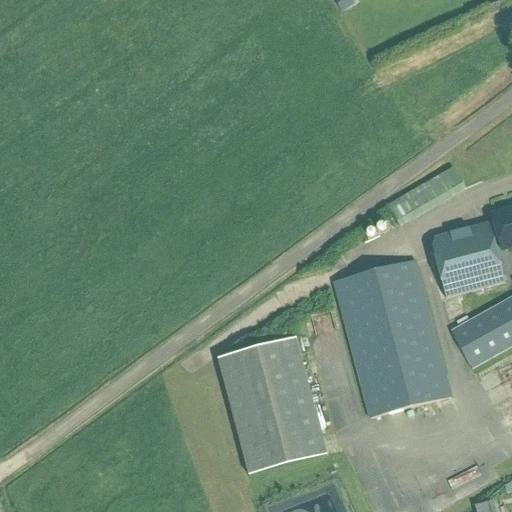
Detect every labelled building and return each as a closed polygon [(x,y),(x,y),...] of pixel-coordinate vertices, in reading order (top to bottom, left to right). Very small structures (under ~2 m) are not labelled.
[(453,170),(388,208),(400,228),(465,191),(453,170)] [(511,211),(491,218),(500,252),(511,249),(511,211)] [(433,240),(431,247),(445,300),(505,285),(489,226),(433,240)] [(415,263),(334,285),(370,421),(451,400),(415,263)] [(511,299),(452,334),(472,371),(511,348),(511,299)] [(218,361),(249,478),(326,458),(296,341),(218,361)] [(511,367),(494,377),(511,413),(511,367)] [(449,497),(480,480),(483,485),(504,473),(489,447),(437,476),(449,497)] [(496,511),(494,503),(475,508),(476,511),(496,511)]
